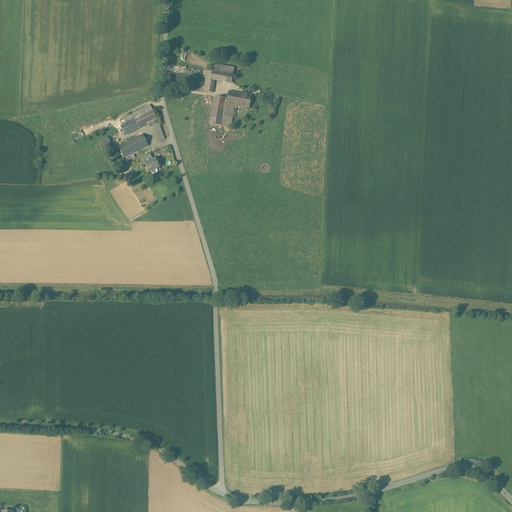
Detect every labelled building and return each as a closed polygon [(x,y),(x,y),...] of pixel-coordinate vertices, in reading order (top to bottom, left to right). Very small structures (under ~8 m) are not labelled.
[(212,71),(207,70),(204,92),(212,93),(214,80),(211,80),(212,71)] [(233,75),(212,71),(211,80),(214,80),(231,83),(233,75)] [(252,96),(229,92),(227,99),(227,104),(235,106),(249,109),(252,96)] [(227,99),(213,97),(208,124),(231,128),(235,106),(227,104),(227,99)] [(149,106),(123,120),(125,125),(134,120),(152,111),(149,106)] [(152,111),(134,120),(139,129),(148,124),(156,120),(152,111)] [(125,125),(121,127),(126,136),(139,129),(134,120),(125,125)] [(158,125),(153,127),(156,135),(161,133),(158,125)] [(161,133),(156,135),(158,142),(164,140),(161,133)] [(142,136),(118,148),(123,158),(148,146),(142,136)] [(109,141),(100,145),(104,152),(112,147),(109,141)] [(141,157),(145,164),(153,160),(149,153),(141,157)] [(153,160),(145,164),(149,173),(159,168),(155,159),(153,160)]
